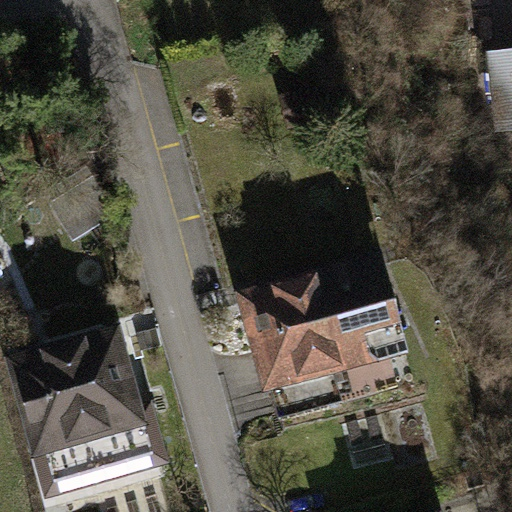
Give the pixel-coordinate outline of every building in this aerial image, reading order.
[(511,134),(511,52),(488,55),(497,136),(511,134)] [(313,90),(279,97),(286,132),(320,125),(313,90)] [(88,170),(45,197),(74,242),(117,215),(88,170)] [(28,220),(0,224),(0,315),(45,307),(28,220)] [(383,258),(237,299),(264,395),(273,393),(281,422),(344,404),(336,378),(411,358),(383,258)] [(156,330),(137,335),(142,353),(161,348),(156,330)] [(120,333),(8,365),(47,501),(171,465),(153,404),(141,408),(120,333)]
